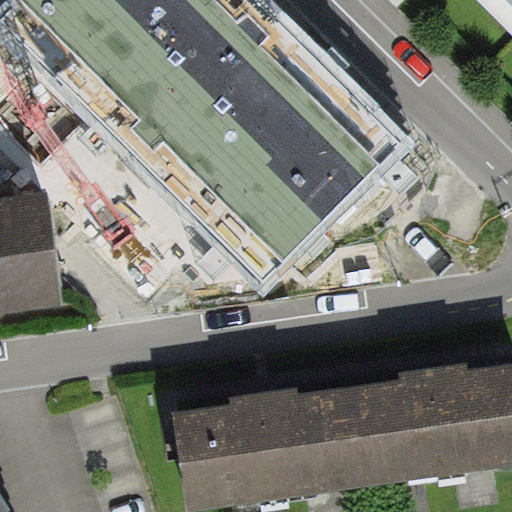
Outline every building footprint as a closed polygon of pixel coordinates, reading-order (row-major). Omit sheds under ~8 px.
[(303,67),(236,0),(94,0),(233,136),(303,67)] [(425,189),(303,67),(233,136),(356,258),(425,189)] [(48,200),(0,206),(0,309),(61,302),(48,200)] [(511,370),(406,384),(419,477),(511,464),(511,370)] [(419,477),(406,384),(224,409),(237,502),(419,477)]
